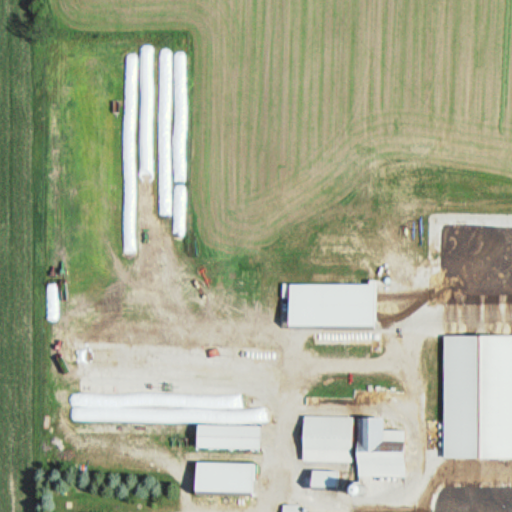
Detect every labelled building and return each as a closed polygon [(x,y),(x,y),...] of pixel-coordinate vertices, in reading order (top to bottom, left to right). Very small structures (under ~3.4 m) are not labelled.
[(374,284),(322,283),(322,327),(373,327),(374,284)] [(511,336),(445,336),(444,459),(511,459),(511,336)] [(303,462),(355,462),(355,477),(404,478),(405,431),(383,431),(383,419),(356,418),(356,417),(303,416),(303,462)] [(259,425),(197,425),(197,449),(259,449),(259,425)] [(195,463),(194,493),(251,495),(252,464),(195,463)] [(337,488),(337,472),(310,472),(310,488),(337,488)]
